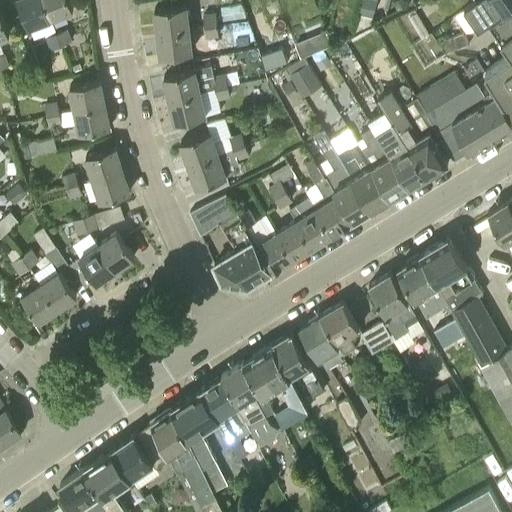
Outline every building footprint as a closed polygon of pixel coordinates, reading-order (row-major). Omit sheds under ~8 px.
[(18,0),(29,25),(51,16),(44,0),(18,0)] [(44,0),(51,16),(73,7),(70,0),(44,0)] [(375,10),(377,0),(363,0),(362,6),(375,10)] [(390,13),(409,2),(407,0),(394,0),(389,5),(390,13)] [(490,21),(511,5),(511,0),(473,0),(464,6),(478,27),(489,19),(490,21)] [(158,30),(189,26),(186,3),(155,7),(158,30)] [(499,89),(497,90),(511,113),(511,5),(490,21),(511,51),(485,69),(499,89)] [(0,38),(10,35),(0,7),(0,38)] [(205,24),(218,22),(217,10),(204,12),(205,24)] [(218,22),(205,24),(207,36),(219,34),(218,22)] [(189,26),(158,30),(161,54),(192,50),(189,26)] [(57,31),(61,42),(72,38),(68,27),(57,31)] [(51,46),(61,42),(57,31),(47,35),(51,46)] [(290,40),(286,31),(279,34),(283,43),(290,40)] [(445,51),(468,42),(464,31),(441,40),(445,51)] [(304,54),(311,51),(306,37),(295,42),(301,55),(304,54)] [(0,53),(0,66),(9,63),(5,52),(0,53)] [(331,62),(325,52),(315,58),(314,59),(319,69),(331,62)] [(483,66),(476,56),(463,65),(469,75),(483,66)] [(82,68),(80,61),(72,64),(74,70),(82,68)] [(290,72),(304,94),(322,83),(308,61),(290,72)] [(170,97),(202,89),(197,66),(164,74),(170,97)] [(216,86),(229,83),(226,72),(214,74),(216,86)] [(74,108),(105,101),(100,78),(69,84),(74,108)] [(296,88),(290,78),(288,80),(281,83),(287,93),(296,88)] [(426,111),(436,127),(454,157),(511,121),(511,113),(497,90),(488,96),(477,79),(427,110),(426,111)] [(229,83),(216,86),(219,97),(231,94),(229,83)] [(387,107),(409,142),(428,172),(448,160),(430,130),(436,127),(426,111),(427,110),(418,95),(402,105),(392,87),(379,95),(386,107),(387,107)] [(175,120),(207,112),(202,89),(170,97),(175,120)] [(47,113),(60,110),(57,100),(45,102),(47,113)] [(74,108),(79,131),(110,125),(105,101),(74,108)] [(374,125),(410,183),(428,172),(409,142),(387,107),(386,107),(370,117),(374,124),(374,125)] [(60,110),(47,113),(50,124),(62,121),(60,110)] [(358,141),(391,195),(410,183),(374,125),(361,132),(365,137),(358,141)] [(189,162),(220,150),(212,128),(181,139),(189,162)] [(325,174),(326,176),(335,191),(336,193),(353,218),(371,207),(339,152),(324,128),(314,135),(334,168),(325,174)] [(234,146),(246,142),(242,131),(230,135),(234,146)] [(31,154),(57,148),(54,135),(17,142),(20,158),(31,156),(31,154)] [(339,152),(371,207),(391,195),(358,141),(339,152)] [(246,142),(234,146),(238,157),(249,153),(246,142)] [(92,177),(122,167),(115,144),(85,154),(92,177)] [(197,184),(228,173),(220,150),(189,162),(197,184)] [(19,172),(18,160),(7,160),(7,172),(19,172)] [(326,176),(325,174),(319,164),(310,169),(317,181),(326,176)] [(92,177),(100,199),(130,190),(122,167),(92,177)] [(67,185),(79,181),(76,170),(63,174),(67,185)] [(275,195),(287,188),(281,178),(269,185),(275,195)] [(14,202),(27,191),(19,181),(6,192),(14,202)] [(79,181),(67,185),(70,196),(82,192),(79,181)] [(287,188),(275,195),(281,205),(293,198),(287,188)] [(315,204),(332,231),(353,218),(336,193),(335,191),(315,204)] [(255,241),(245,225),(238,213),(226,193),(190,210),(201,232),(219,220),(236,247),(214,261),(223,279),(247,283),(272,268),(255,241)] [(488,210),(499,227),(511,249),(511,202),(509,198),(488,210)] [(88,228),(105,223),(125,217),(120,203),(84,215),(88,228)] [(296,216),(313,243),(332,231),(315,204),(296,216)] [(238,213),(245,225),(257,219),(250,206),(238,213)] [(0,235),(0,236),(19,219),(10,209),(0,218),(0,235)] [(77,232),(88,228),(84,215),(73,218),(77,232)] [(276,228),(293,255),(313,243),(296,216),(276,228)] [(46,250),(56,243),(44,224),(33,232),(46,250)] [(255,241),(272,268),(293,255),(276,228),(255,241)] [(98,243),(115,267),(134,254),(117,230),(98,243)] [(466,333),(481,359),(507,345),(478,292),(482,289),(474,275),(475,275),(469,268),(459,251),(449,234),(422,251),(450,300),(457,315),(466,333)] [(115,267),(98,243),(80,255),(96,280),(115,267)] [(22,253),(30,265),(40,258),(32,246),(22,253)] [(429,314),(450,300),(422,251),(399,265),(429,314)] [(20,272),(30,265),(22,253),(12,261),(20,272)] [(41,281),(58,306),(77,293),(60,268),(41,281)] [(403,319),(417,311),(391,269),(369,283),(387,313),(385,314),(387,316),(383,318),(394,338),(409,329),(403,319)] [(58,306),(41,281),(22,294),(39,319),(58,306)] [(349,333),(360,327),(343,299),(321,312),(339,345),(343,352),(356,345),(349,333)] [(344,358),(342,353),(343,352),(339,345),(321,312),(299,325),(319,358),(321,356),(328,367),(344,358)] [(444,345),(455,339),(466,333),(457,315),(435,328),(444,345)] [(373,350),(394,338),(383,318),(362,331),(373,350)] [(301,368),(302,371),(313,366),(302,346),(292,329),(273,341),(290,374),(301,368)] [(276,411),(283,424),(308,409),(309,409),(290,374),(273,341),(244,359),(261,386),(265,393),(284,382),(287,389),(283,391),(290,403),(276,411)] [(511,342),(507,345),(481,359),(502,396),(511,413),(511,342)] [(275,409),(265,393),(261,386),(244,359),(221,373),(239,400),(237,402),(245,418),(251,428),(260,443),(275,435),(279,426),(270,421),(265,413),(275,409)] [(431,401),(446,392),(436,375),(434,376),(432,372),(424,377),(427,383),(422,386),(431,401)] [(217,417),(225,430),(230,440),(239,435),(251,428),(245,418),(237,402),(239,400),(221,373),(202,386),(219,416),(217,417)] [(325,387),(318,374),(307,380),(314,393),(325,387)] [(222,468),(201,428),(217,417),(219,416),(202,386),(173,405),(207,476),(208,476),(222,468)] [(336,400),(350,426),(361,420),(348,394),(336,400)] [(0,443),(21,430),(0,398),(0,443)] [(199,511),(225,511),(208,476),(207,476),(173,405),(152,419),(171,456),(199,511)] [(156,465),(171,456),(152,419),(111,447),(131,477),(154,461),(156,465)] [(395,451),(413,442),(407,429),(388,438),(395,451)] [(230,440),(239,456),(248,451),(239,435),(230,440)] [(346,449),(357,443),(354,437),(343,444),(346,449)] [(131,511),(115,488),(131,477),(111,447),(84,465),(108,500),(116,511),(131,511)] [(103,511),(112,506),(108,500),(84,465),(60,482),(76,506),(68,511),(103,511)] [(252,479),(259,476),(254,467),(247,471),(252,479)] [(437,511),(505,511),(490,483),(437,511)] [(159,502),(151,491),(145,495),(152,506),(159,502)] [(68,511),(59,498),(58,498),(60,501),(44,511),(68,511)]
